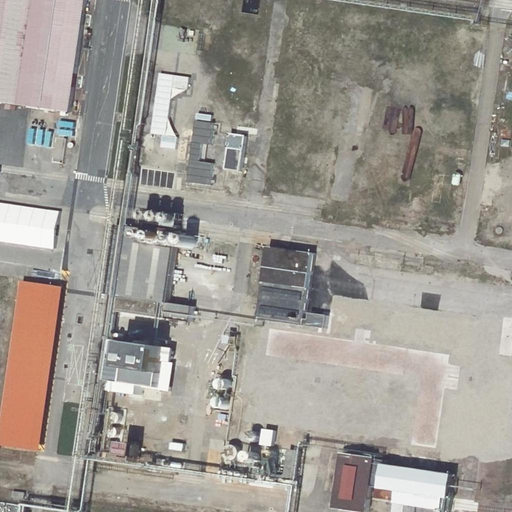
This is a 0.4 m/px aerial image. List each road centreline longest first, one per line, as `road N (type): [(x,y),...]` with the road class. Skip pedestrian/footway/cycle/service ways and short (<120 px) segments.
road 1 (unknown): [(56,473),(192,489),(232,216)]
road 2 (unclassified): [(83,268),(121,0)]
road 3 (unknown): [(83,268),(56,473)]
